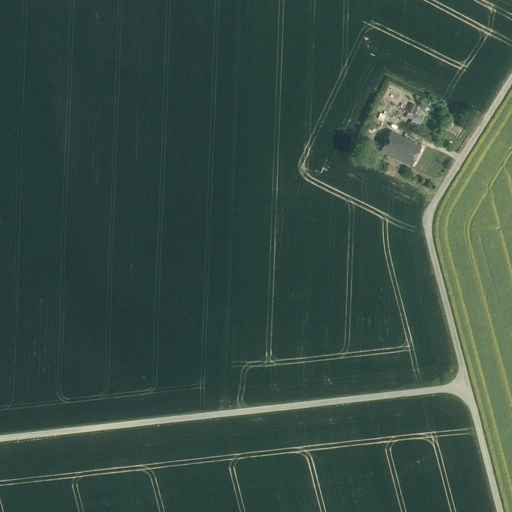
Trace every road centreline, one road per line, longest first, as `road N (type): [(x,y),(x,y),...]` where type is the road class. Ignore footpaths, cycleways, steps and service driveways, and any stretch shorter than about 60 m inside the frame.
road 1 (track): [(467,388),(0,439)]
road 2 (unclassified): [(500,511),(423,218),(511,77)]
